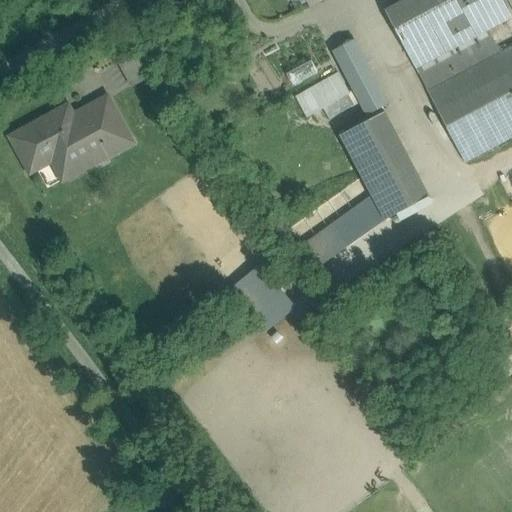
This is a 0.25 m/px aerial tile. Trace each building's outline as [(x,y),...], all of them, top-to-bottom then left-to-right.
[(511,18),(511,6),(508,0),(406,0),(386,11),(417,69),(511,18)] [(511,18),(417,69),(429,93),(511,48),(511,18)] [(388,104),(356,42),(334,53),(367,115),(388,104)] [(511,48),(429,93),(466,162),(511,137),(511,48)] [(319,61),(294,68),(297,80),(322,74),(319,61)] [(339,76),(297,100),(307,117),(349,93),(339,76)] [(108,99),(61,124),(55,114),(11,138),(30,173),(64,155),(74,174),(132,143),(108,99)] [(430,198),(385,113),(341,136),(386,221),(430,198)] [(298,250),(315,272),(348,248),(332,226),(298,250)] [(268,331),(296,310),(262,266),(234,288),(268,331)]
